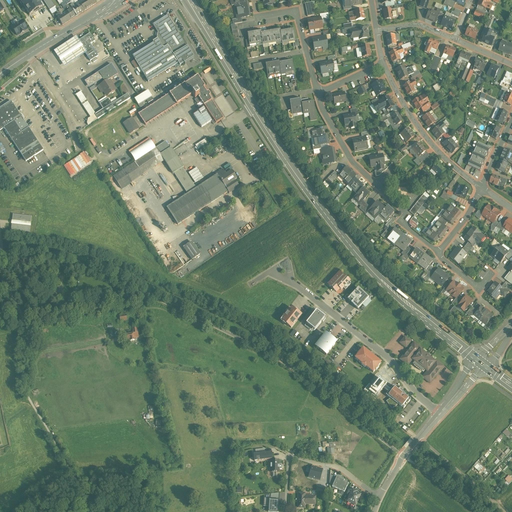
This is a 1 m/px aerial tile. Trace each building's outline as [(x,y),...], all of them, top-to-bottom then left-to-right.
[(42,7),(37,0),(19,0),(29,16),(42,7)] [(55,7),(50,0),(43,0),(50,10),(55,7)] [(64,0),(62,0),(64,2),(61,4),(64,8),(63,9),(65,11),(64,12),(65,13),(71,10),(68,4),(67,4),(64,0)] [(86,0),(79,5),(84,11),(96,4),(95,3),(96,2),(95,0),(94,1),(93,0),(86,0)] [(429,0),(419,0),(420,0),(420,1),(420,2),(421,2),(421,3),(420,7),(426,9),(429,0)] [(456,3),(448,0),(445,0),(444,5),(453,9),(455,4),(456,3)] [(479,0),(477,6),(478,6),(483,8),(485,9),(488,0),(479,0)] [(79,4),(77,5),(75,2),(70,5),(77,16),(84,11),(79,5),(79,4)] [(246,4),(234,6),(237,19),(241,19),(251,17),(248,3),(246,4)] [(314,4),(305,6),(308,17),(314,16),(314,4)] [(65,13),(63,15),(60,9),(57,12),(60,17),(58,18),(62,25),(70,21),(65,13)] [(391,9),(383,11),(385,20),(399,18),(397,9),(394,9),(391,10),(391,9)] [(436,13),(429,10),(426,19),(432,21),(432,22),(435,23),(436,23),(437,20),(439,15),(441,10),(437,9),(436,13)] [(71,10),(65,13),(70,21),(75,17),(71,10)] [(363,10),(354,12),(355,16),(349,17),(350,22),(356,21),(364,20),(364,19),(365,19),(365,16),(364,16),(363,10)] [(461,12),(455,10),(453,16),(458,18),(461,12)] [(476,11),(475,11),(474,16),(483,20),(485,15),(476,11)] [(187,47),(167,16),(154,25),(158,32),(157,38),(157,39),(153,42),(156,47),(135,60),(143,74),(147,71),(173,55),(187,47)] [(451,20),(444,17),(442,22),(441,25),(451,30),(451,29),(453,30),(455,26),(453,26),(455,21),(451,20)] [(320,18),(308,20),(309,30),(322,28),(321,20),(321,18),(320,18)] [(22,21),(12,27),(17,36),(20,34),(21,34),(24,32),(24,31),(27,29),(22,21)] [(474,27),(470,25),(469,28),(468,27),(465,35),(475,40),(478,32),(473,30),(474,27)] [(352,28),(344,29),(345,36),(351,35),(350,31),(356,30),(356,27),(352,28)] [(356,30),(350,31),(351,35),(351,38),(359,36),(359,40),(368,38),(366,28),(356,30)] [(287,30),(280,31),(280,29),(280,30),(282,43),(289,41),(287,30)] [(293,29),(287,30),(289,41),(294,40),(295,40),(293,29)] [(280,30),(273,31),(275,42),(282,41),(282,43),(280,30)] [(494,39),(489,37),(491,32),(487,30),(486,30),(485,34),(485,35),(481,42),(491,46),(493,47),(494,43),(493,42),(494,39)] [(260,31),(254,32),(256,43),(262,42),(262,44),(263,44),(260,31)] [(267,32),(261,33),(260,31),(263,44),(269,43),(267,32)] [(273,31),(267,32),(269,43),(275,42),(273,31)] [(254,32),(247,33),(248,40),(249,44),(256,43),(254,32)] [(90,34),(78,41),(78,42),(78,43),(82,49),(90,44),(95,41),(90,34)] [(394,35),(386,37),(388,47),(396,46),(395,40),(394,35)] [(325,37),(313,39),(315,51),(315,49),(322,48),(323,50),(327,49),(325,37)] [(85,53),(78,43),(75,39),(55,53),(61,61),(65,67),(82,56),(85,53)] [(440,43),(430,39),(429,42),(426,41),(424,46),(427,47),(424,53),(429,55),(430,52),(435,54),(436,51),(437,51),(440,43)] [(511,49),(511,45),(503,42),(499,50),(510,55),(511,49)] [(90,44),(82,49),(90,61),(98,56),(94,51),(90,44)] [(369,46),(360,47),(362,58),(371,56),(369,46)] [(456,50),(447,46),(443,54),(442,58),(446,60),(451,62),(452,58),(456,50)] [(187,47),(173,55),(178,64),(180,66),(184,63),(185,65),(184,63),(194,57),(187,47)] [(397,51),(389,54),(392,63),(400,60),(398,55),(402,54),(404,53),(403,50),(402,49),(397,51)] [(471,56),(461,52),(461,53),(459,52),(458,55),(460,56),(458,60),(467,64),(468,64),(471,56)] [(173,55),(147,71),(143,74),(148,82),(178,64),(173,55)] [(441,59),(437,57),(434,66),(432,70),(436,72),(441,59)] [(487,63),(477,59),(477,60),(476,59),(474,62),(476,63),(474,67),(477,68),(476,69),(483,72),(487,63)] [(467,64),(458,60),(456,65),(459,66),(458,69),(463,71),(467,64)] [(292,61),(279,64),(281,73),(281,75),(286,74),(286,73),(294,71),(292,61)] [(332,61),(319,64),(321,74),(334,72),(332,63),(332,61)] [(272,63),(266,64),(265,62),(265,63),(266,68),(268,76),(274,75),(272,63)] [(279,62),(272,63),(274,75),(281,73),(279,64),(279,62)] [(111,64),(98,72),(103,79),(105,82),(109,80),(118,74),(111,64)] [(468,64),(467,64),(463,71),(459,79),(464,81),(470,65),(468,64)] [(122,68),(128,78),(133,76),(126,66),(122,68)] [(404,67),(396,70),(400,80),(408,77),(408,76),(411,75),(414,74),(414,73),(411,68),(405,70),(404,67)] [(98,72),(85,82),(89,88),(103,79),(98,72)] [(511,74),(507,72),(507,73),(509,74),(507,78),(505,77),(503,82),(509,85),(511,86),(511,84),(511,74)] [(169,94),(138,114),(145,125),(177,105),(193,95),(195,98),(199,96),(200,97),(198,97),(204,106),(204,105),(216,123),(221,120),(223,118),(212,101),(212,100),(209,96),(210,95),(210,94),(209,92),(207,91),(207,92),(204,87),(205,86),(198,75),(169,94)] [(130,80),(136,91),(141,89),(134,78),(130,80)] [(105,82),(100,85),(107,96),(116,90),(109,80),(105,82)] [(380,81),(371,86),(377,97),(378,96),(386,92),(380,81)] [(414,81),(410,83),(403,87),(408,95),(415,91),(412,86),(413,87),(416,85),(414,81)] [(509,85),(503,82),(502,82),(500,86),(507,90),(509,85)] [(148,91),(135,99),(138,106),(152,97),(148,91)] [(86,124),(87,126),(130,99),(129,97),(127,94),(111,105),(108,99),(99,105),(103,110),(96,114),(81,92),(75,96),(90,118),(88,119),(86,124)] [(511,105),(511,95),(504,92),(500,102),(504,104),(505,103),(509,105),(508,106),(510,107),(511,106),(511,105)] [(344,93),(337,94),(337,95),(333,96),(335,104),(335,103),(339,102),(339,103),(346,101),(344,93)] [(429,104),(424,96),(419,99),(424,107),(420,109),(423,113),(431,108),(428,104),(429,104)] [(393,106),(388,97),(381,101),(386,110),(386,111),(391,108),(393,106)] [(418,98),(412,103),(417,111),(420,109),(424,107),(419,99),(418,98)] [(301,99),(290,101),(291,111),(292,114),(303,112),(301,101),(301,99)] [(11,101),(0,108),(0,130),(4,128),(26,162),(43,150),(11,101)] [(312,102),(305,103),(307,113),(309,112),(310,116),(312,115),(313,120),(316,119),(312,102)] [(391,108),(386,111),(386,110),(383,112),(386,117),(394,112),(391,108)] [(508,114),(500,110),(500,111),(495,121),(503,124),(508,114)] [(403,122),(397,113),(391,117),(397,125),(398,125),(403,122)] [(435,122),(429,113),(422,118),(428,127),(435,122)] [(351,115),(343,117),(344,121),(345,121),(346,126),(350,125),(351,128),(357,127),(356,124),(355,120),(357,119),(356,116),(356,114),(351,115)] [(397,125),(391,117),(388,119),(388,120),(391,124),(390,125),(394,131),(400,127),(398,125),(397,125)] [(132,118),(124,124),(130,134),(139,129),(132,118)] [(470,120),(467,125),(474,129),(476,123),(470,120)] [(443,123),(438,127),(438,126),(432,132),(438,139),(445,134),(441,130),(445,127),(443,123)] [(500,130),(493,127),(489,136),(496,140),(500,130)] [(408,129),(401,134),(405,139),(404,140),(406,143),(414,137),(408,129)] [(315,131),(311,132),(312,138),(315,138),(324,136),(322,130),(315,131)] [(324,136),(315,138),(316,146),(316,147),(321,146),(328,145),(327,136),(324,136)] [(365,138),(353,140),(355,152),(367,149),(365,138)] [(205,139),(198,144),(201,149),(209,144),(205,139)] [(451,140),(448,142),(444,146),(452,154),(458,148),(453,143),(454,143),(451,140)] [(165,142),(156,148),(160,155),(170,148),(165,142)] [(419,143),(413,149),(417,154),(416,155),(418,158),(426,152),(426,151),(419,143)] [(473,154),(485,160),(487,157),(486,157),(487,155),(488,155),(491,149),(478,143),(475,149),(476,149),(475,152),(474,151),(473,154)] [(160,155),(156,148),(152,151),(159,163),(164,160),(160,155)] [(177,158),(171,148),(170,148),(160,155),(164,160),(173,174),(174,173),(183,168),(184,167),(177,158)] [(333,150),(322,152),(322,154),(324,164),(335,162),(335,157),(334,157),(333,150)] [(152,151),(135,163),(143,175),(160,164),(159,163),(152,151)] [(511,155),(511,154),(504,151),(500,160),(508,164),(510,164),(511,161),(510,160),(511,158),(511,155)] [(426,152),(418,158),(417,159),(421,164),(429,156),(426,152)] [(485,160),(473,154),(472,157),(472,158),(471,160),(470,160),(468,166),(480,171),(483,165),(482,165),(483,163),(484,163),(485,160)] [(378,156),(369,157),(371,168),(378,166),(378,170),(377,170),(377,171),(384,170),(383,165),(384,165),(383,157),(382,155),(378,156)] [(64,165),(69,176),(80,170),(75,159),(64,165)] [(508,164),(500,160),(496,170),(504,174),(504,173),(508,175),(511,168),(507,166),(508,164)] [(135,163),(122,171),(130,184),(143,175),(135,163)] [(445,170),(437,163),(432,169),(439,176),(445,170)] [(352,172),(347,167),(339,175),(339,176),(343,180),(352,172)] [(183,168),(174,173),(187,194),(196,188),(183,168)] [(194,183),(203,178),(198,168),(189,172),(194,183)] [(112,169),(104,174),(108,178),(115,174),(112,169)] [(232,171),(226,175),(223,169),(216,174),(217,175),(228,192),(229,194),(233,191),(232,189),(238,186),(236,182),(235,182),(234,181),(237,179),(232,171)] [(122,171),(113,177),(122,189),(130,184),(122,171)] [(352,172),(343,180),(348,185),(355,179),(357,176),(352,172)] [(187,194),(166,208),(178,225),(228,192),(217,175),(196,188),(187,194)] [(501,179),(493,175),(490,183),(498,187),(501,179)] [(348,185),(348,186),(349,185),(352,187),(357,181),(355,179),(348,185)] [(507,182),(501,179),(498,187),(502,189),(504,185),(505,186),(507,182)] [(364,187),(357,181),(352,187),(349,185),(348,186),(357,194),(362,189),(364,187)] [(469,190),(461,186),(459,190),(457,196),(465,199),(469,190)] [(357,194),(352,199),(359,205),(363,201),(368,195),(362,189),(357,194)] [(363,201),(359,205),(361,207),(359,209),(362,211),(367,205),(363,201)] [(371,209),(367,213),(375,220),(384,210),(376,203),(371,209)] [(367,205),(362,211),(366,215),(367,213),(371,209),(367,205)] [(460,213),(451,206),(446,212),(455,219),(460,213)] [(489,206),(486,209),(485,211),(485,212),(482,215),(483,215),(488,219),(495,209),(493,208),(493,209),(489,206)] [(384,210),(375,220),(374,221),(374,223),(375,224),(377,224),(378,223),(381,220),(381,219),(382,218),(385,221),(384,222),(384,223),(394,213),(387,207),(384,210)] [(495,209),(488,219),(493,223),(494,223),(495,221),(496,220),(497,220),(498,219),(498,218),(500,214),(496,211),(495,209)] [(446,212),(444,211),(446,212),(442,217),(448,222),(451,224),(455,219),(446,212)] [(31,216),(13,214),(11,231),(29,233),(31,216)] [(448,222),(442,217),(441,216),(439,219),(446,224),(448,222)] [(408,224),(414,229),(419,222),(413,217),(408,224)] [(391,220),(385,226),(388,229),(394,222),(391,220)] [(499,224),(496,228),(503,232),(505,229),(503,228),(507,223),(502,220),(499,224)] [(511,233),(511,221),(509,220),(507,223),(503,228),(505,229),(511,234),(511,233)] [(444,227),(438,222),(437,221),(433,226),(434,227),(443,234),(447,229),(444,227)] [(495,221),(494,223),(493,223),(491,226),(491,229),(494,231),(493,232),(496,228),(499,224),(495,221)] [(443,234),(434,227),(433,226),(432,225),(433,226),(429,231),(427,229),(428,230),(429,230),(439,239),(443,234)] [(473,228),(465,239),(468,242),(471,244),(472,244),(475,240),(479,244),(485,237),(473,228)] [(400,233),(394,229),(390,234),(387,238),(392,242),(391,243),(395,246),(403,236),(403,235),(402,236),(399,234),(400,233)] [(439,239),(429,230),(428,230),(424,234),(434,242),(438,238),(439,239)] [(386,231),(381,236),(386,240),(387,238),(390,234),(386,231)] [(411,242),(403,236),(395,246),(397,244),(402,247),(401,248),(404,251),(407,247),(411,242)] [(191,241),(182,248),(192,260),(201,254),(191,241)] [(471,244),(468,242),(465,247),(470,251),(474,246),(472,244),(471,244)] [(501,246),(493,256),(501,262),(509,253),(501,246)] [(407,247),(404,251),(401,254),(404,257),(403,258),(409,252),(410,250),(407,247)] [(470,251),(465,247),(462,251),(466,254),(465,254),(467,255),(470,251)] [(458,248),(450,257),(458,264),(465,254),(466,254),(462,251),(458,248)] [(424,255),(416,249),(412,254),(409,257),(409,258),(417,264),(424,255)] [(409,252),(403,258),(407,261),(409,258),(409,257),(412,254),(409,252)] [(432,261),(424,255),(417,264),(425,270),(429,265),(432,261)] [(425,270),(424,271),(428,274),(430,270),(432,268),(429,265),(425,270)] [(443,273),(438,269),(433,277),(436,280),(435,281),(442,287),(449,278),(445,275),(442,273),(443,273)] [(428,274),(425,277),(428,280),(434,273),(430,270),(428,274)] [(339,273),(328,285),(336,293),(340,289),(341,291),(343,289),(345,290),(351,284),(349,283),(349,282),(343,276),(342,277),(339,273)] [(449,287),(446,291),(448,293),(451,295),(459,285),(454,281),(449,287)] [(501,288),(495,283),(493,286),(489,292),(491,295),(491,296),(496,300),(501,293),(505,296),(508,293),(504,290),(501,288)] [(511,289),(505,284),(501,288),(504,290),(508,293),(511,289)] [(459,285),(451,295),(453,297),(454,297),(456,299),(464,289),(459,285)] [(358,290),(348,300),(358,310),(368,299),(358,290)] [(466,296),(457,307),(464,312),(465,310),(466,310),(467,308),(467,307),(472,301),(466,296)] [(472,307),(466,314),(470,317),(472,314),(474,316),(477,312),(472,307)] [(477,312),(474,316),(480,320),(487,311),(486,310),(485,311),(481,307),(477,312)] [(295,312),(291,310),(288,314),(287,313),(280,321),(286,325),(291,328),(301,316),(296,312),(295,312)] [(326,319),(315,310),(312,315),(313,316),(304,326),(309,330),(311,329),(312,330),(313,330),(314,331),(321,323),(322,322),(323,323),(326,319)] [(487,311),(480,320),(486,325),(489,321),(493,316),(488,313),(488,312),(487,311)] [(489,321),(486,325),(483,328),(487,331),(493,324),(489,321)] [(133,333),(124,335),(125,342),(130,341),(134,340),(134,339),(138,338),(137,327),(132,328),(133,333)] [(336,344),(325,335),(315,347),(326,356),(336,344)] [(410,342),(405,337),(400,343),(406,348),(410,342)] [(435,362),(429,357),(430,356),(427,354),(426,355),(420,350),(421,349),(414,343),(401,359),(403,360),(402,361),(408,366),(412,360),(427,372),(422,378),(430,384),(443,367),(436,361),(435,362)] [(370,355),(363,349),(360,352),(359,352),(357,355),(355,359),(362,365),(361,365),(365,368),(366,368),(373,373),(376,370),(379,367),(378,367),(381,363),(373,357),(371,355),(370,355)] [(377,399),(388,383),(377,376),(371,386),(368,384),(364,390),(377,399)] [(400,388),(398,390),(393,386),(390,390),(390,391),(389,392),(385,396),(390,399),(386,402),(392,410),(397,405),(403,410),(406,406),(406,405),(407,404),(411,400),(406,396),(400,388)] [(279,461),(270,461),(270,472),(272,472),(277,472),(279,472),(279,469),(282,469),(282,465),(279,465),(279,461)] [(478,472),(483,469),(479,462),(474,465),(478,472)] [(322,470),(312,467),(309,477),(319,480),(322,470)] [(344,480),(336,477),(333,485),(333,486),(332,488),(343,493),(348,483),(344,481),(344,480)] [(356,492),(353,490),(349,498),(347,502),(351,503),(351,504),(354,506),(355,505),(360,495),(355,493),(356,492)] [(305,494),(298,494),(298,508),(304,508),(304,504),(315,505),(315,497),(311,496),(305,496),(305,494)] [(278,500),(269,500),(267,511),(278,511),(279,505),(278,505),(278,500)]
